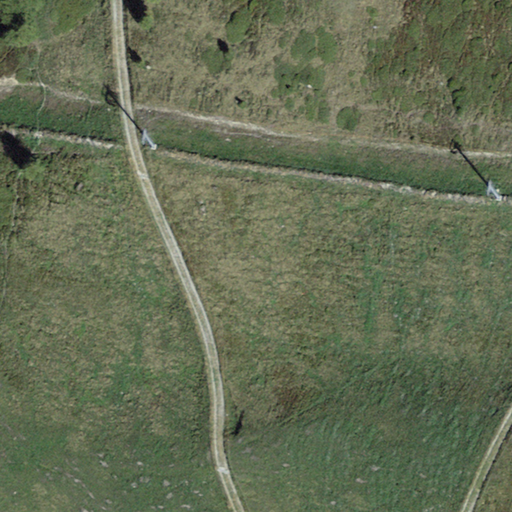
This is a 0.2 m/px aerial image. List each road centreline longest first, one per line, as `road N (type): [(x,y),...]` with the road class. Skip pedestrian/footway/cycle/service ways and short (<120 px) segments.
road 1 (track): [(122,0),(133,113),(222,341),(236,482),(247,511)]
road 2 (track): [(460,511),(511,396)]
